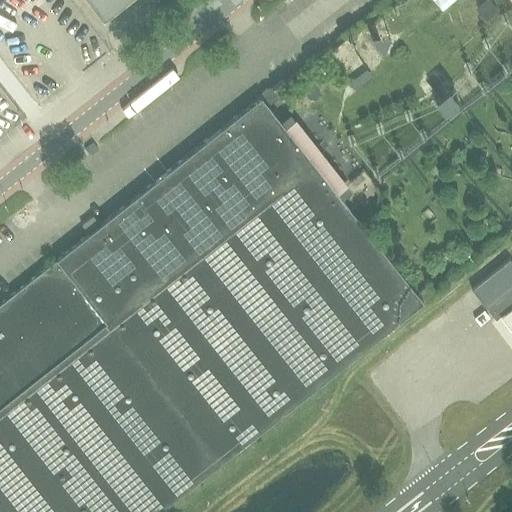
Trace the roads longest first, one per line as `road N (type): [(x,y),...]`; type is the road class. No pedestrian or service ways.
road 1 (unclassified): [(0,193),(234,0)]
road 2 (primary): [(411,511),(511,431)]
